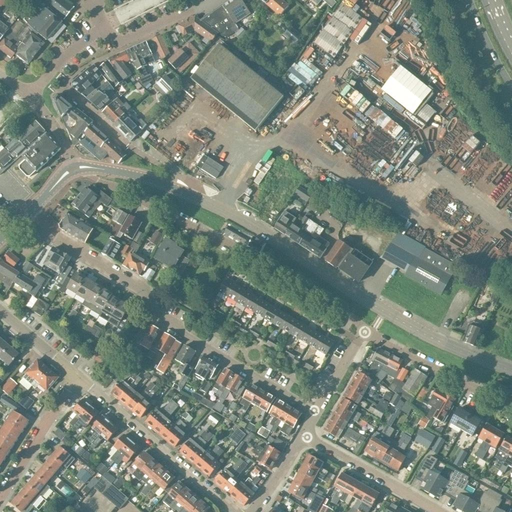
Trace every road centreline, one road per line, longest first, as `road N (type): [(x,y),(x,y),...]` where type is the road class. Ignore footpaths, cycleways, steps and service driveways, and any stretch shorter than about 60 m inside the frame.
road 1 (secondary): [(192,196),(421,333),(511,371)]
road 2 (residential): [(315,412),(162,323),(142,290),(56,238),(29,212)]
road 3 (residential): [(85,168),(364,331)]
road 4 (residential): [(233,511),(76,376)]
road 5 (residential): [(511,403),(364,331)]
road 6 (residential): [(435,511),(303,435)]
road 7 (residential): [(0,497),(76,376)]
road 8 (residential): [(216,0),(126,40),(114,42),(103,26)]
